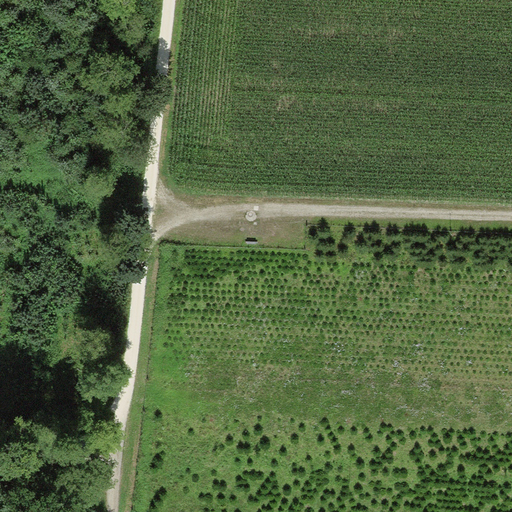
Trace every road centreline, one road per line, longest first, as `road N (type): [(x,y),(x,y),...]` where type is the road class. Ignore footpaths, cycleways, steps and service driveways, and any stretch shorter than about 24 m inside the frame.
road 1 (track): [(166,0),(111,475)]
road 2 (track): [(142,203),(511,212)]
